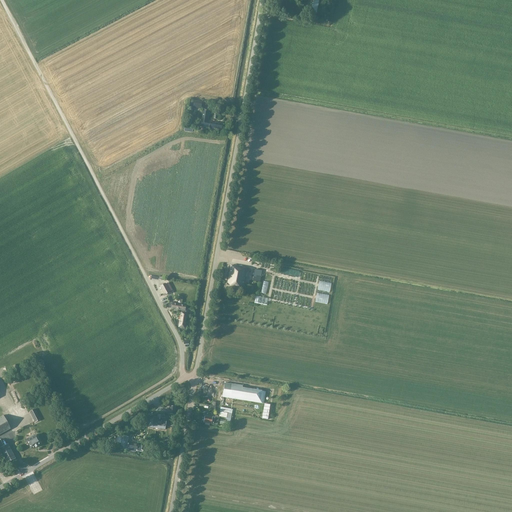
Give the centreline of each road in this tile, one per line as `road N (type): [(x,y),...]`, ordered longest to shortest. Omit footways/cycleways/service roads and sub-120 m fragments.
road 1 (unclassified): [(190,378),(262,0)]
road 2 (unclassified): [(0,490),(190,378)]
road 3 (unclassified): [(166,511),(190,378)]
